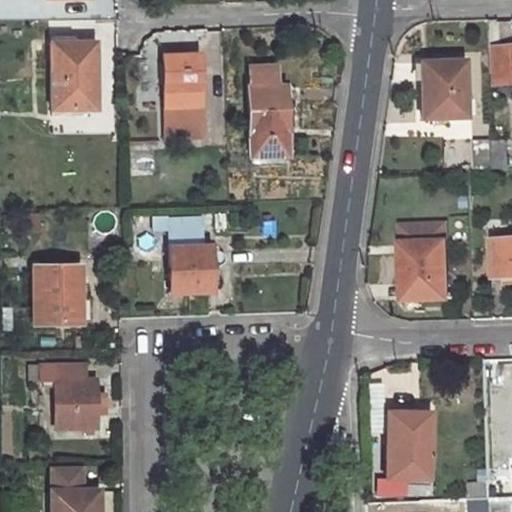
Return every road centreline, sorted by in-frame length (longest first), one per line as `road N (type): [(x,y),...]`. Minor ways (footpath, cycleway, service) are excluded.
road 1 (residential): [(148,511),(146,341),(333,329)]
road 2 (residential): [(333,329),(376,8)]
road 3 (residential): [(126,15),(376,8)]
road 4 (residential): [(333,329),(412,343),(511,338)]
road 5 (residential): [(376,8),(511,2)]
road 6 (residential): [(344,511),(343,411),(324,386)]
road 7 (residential): [(294,511),(324,386)]
